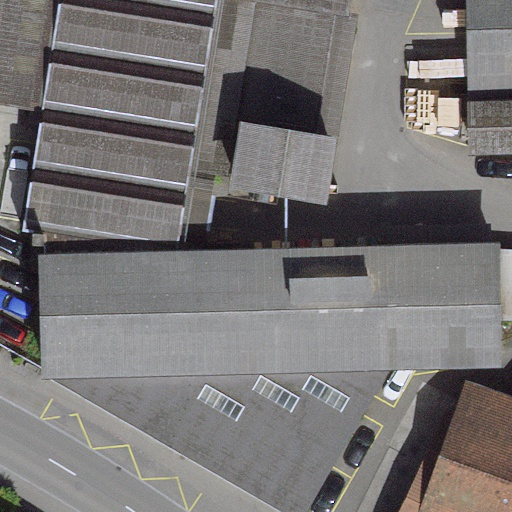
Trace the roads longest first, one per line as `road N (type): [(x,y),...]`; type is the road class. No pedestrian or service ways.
road 1 (unknown): [(405,0),(380,91),(394,143),(511,196)]
road 2 (residential): [(0,431),(131,511)]
